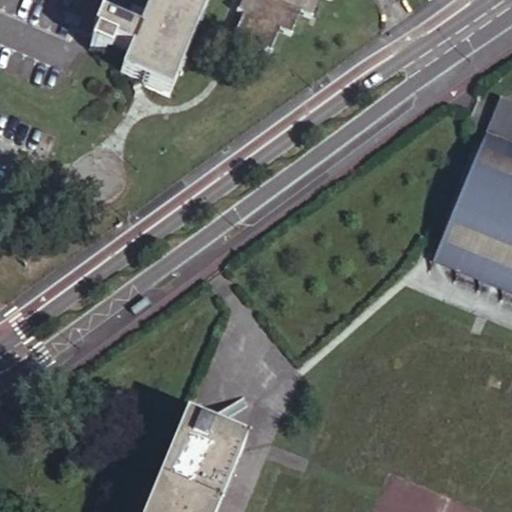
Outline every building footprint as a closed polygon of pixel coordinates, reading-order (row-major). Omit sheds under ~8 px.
[(223,29),(259,44),(269,22),(280,26),(288,8),(298,12),(303,0),(135,0),(128,19),(125,24),(89,9),(81,27),(85,29),(79,40),(90,45),(95,34),(118,43),(108,66),(158,87),(194,0),(227,0),(226,3),(232,6),(223,29)] [(511,112),(504,109),(484,154),(503,162),(511,141),(511,112)] [(484,154),(441,252),(450,255),(444,267),(511,295),(511,141),(503,162),(484,154)] [(441,252),(436,264),(444,267),(450,255),(441,252)] [(188,428),(153,511),(225,511),(251,454),(188,428)]
